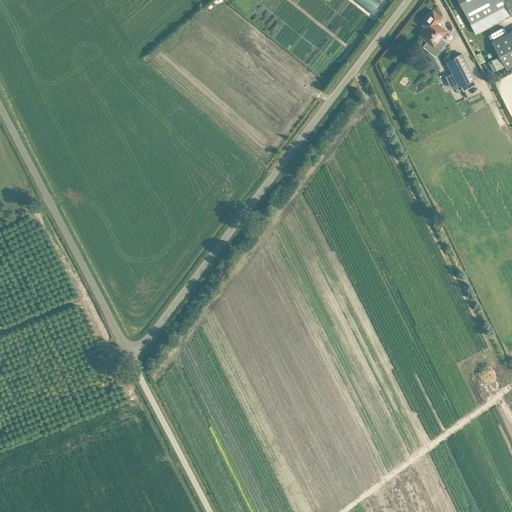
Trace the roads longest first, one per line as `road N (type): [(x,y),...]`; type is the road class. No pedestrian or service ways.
road 1 (unclassified): [(128,358),(405,0)]
road 2 (unclassified): [(128,358),(0,111)]
road 3 (unclassified): [(206,511),(128,358)]
